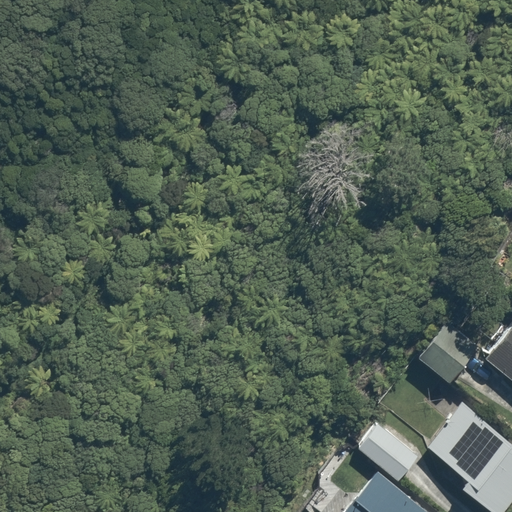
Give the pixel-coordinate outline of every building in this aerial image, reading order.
[(481,342),(446,314),(414,354),(449,382),(481,342)] [(511,319),(483,358),(511,379),(511,319)] [(497,511),(511,494),(511,439),(462,399),(427,443),(467,476),(461,483),(497,511)] [(377,419),(356,445),(398,478),(418,451),(377,419)] [(428,511),(378,471),(344,511),(428,511)]
